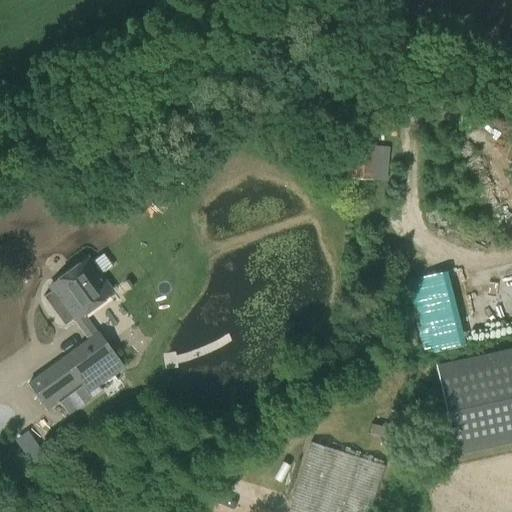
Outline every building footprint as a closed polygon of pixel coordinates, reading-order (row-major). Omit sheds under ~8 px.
[(350,179),(357,179),(366,180),(386,181),(387,148),(375,147),(375,144),(369,143),(360,143),(352,143),(350,179)] [(49,287),(51,291),(41,298),(62,326),(112,290),(88,258),(49,287)] [(97,333),(28,382),(47,409),(81,383),(88,392),(122,367),(97,333)] [(511,352),(436,368),(454,451),(511,438),(511,352)] [(299,442),(278,511),(281,511),(358,511),(374,465),(299,442)] [(0,474),(13,491),(24,482),(0,452),(0,474)]
